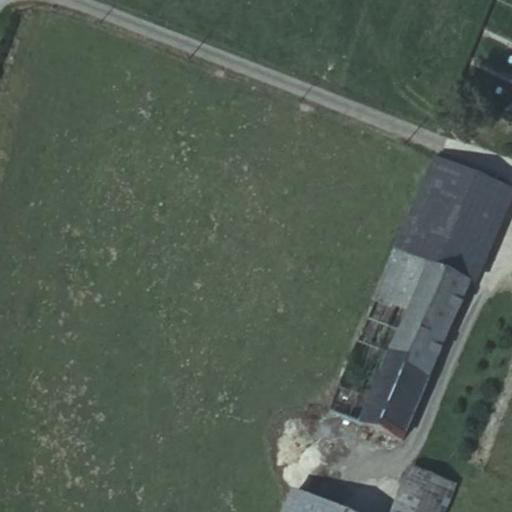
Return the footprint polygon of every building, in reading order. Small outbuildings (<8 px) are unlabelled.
[(399,249),(436,158),(426,153),(318,409),(354,424),(425,260),(399,249)] [(498,185),(436,158),(399,249),(425,260),(460,275),(498,185)] [(460,275),(425,260),(354,424),(391,439),(403,384),(460,275)] [(399,467),(379,511),(414,511),(428,480),(399,467)] [(331,511),(283,492),(274,511),(331,511)]
